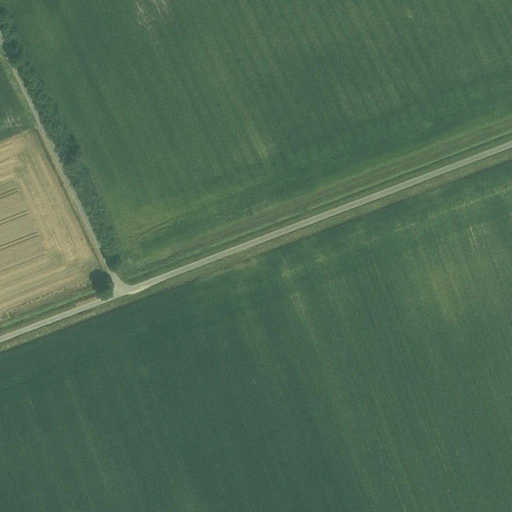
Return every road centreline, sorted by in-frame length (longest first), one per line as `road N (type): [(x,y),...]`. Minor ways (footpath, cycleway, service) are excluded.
road 1 (unclassified): [(124,293),(511,146)]
road 2 (unclassified): [(124,293),(0,33)]
road 3 (unclassified): [(0,341),(124,293)]
